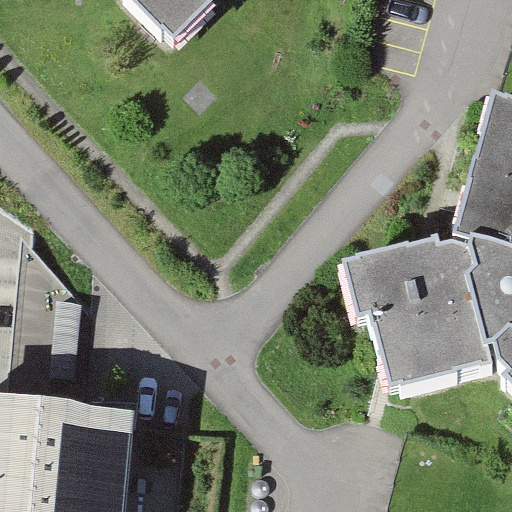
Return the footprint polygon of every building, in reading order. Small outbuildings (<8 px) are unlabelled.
[(1,0),(3,4),(19,0),(116,0),(164,53),(222,0),(1,0)] [(362,279),(399,414),(495,387),(511,403),(511,113),(500,110),(464,250),(362,279)] [(0,284),(0,369),(15,370),(16,285),(0,284)] [(0,417),(0,511),(124,511),(132,429),(0,417)] [(437,511),(452,452),(406,440),(388,511),(437,511)]
